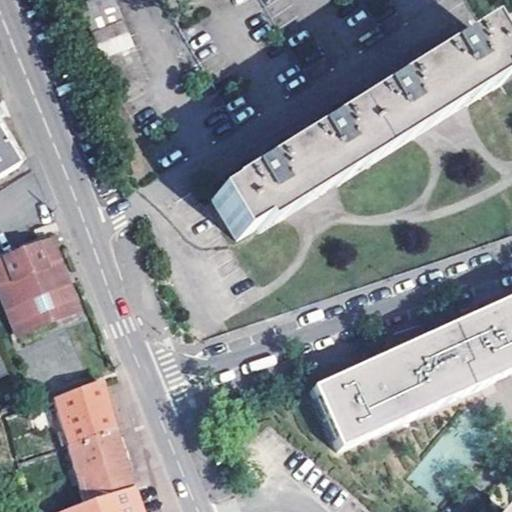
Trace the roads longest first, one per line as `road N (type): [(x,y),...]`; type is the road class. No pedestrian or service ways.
road 1 (residential): [(511,259),(144,383)]
road 2 (tertiary): [(64,168),(144,383)]
road 3 (tertiary): [(0,12),(64,168)]
road 4 (tertiary): [(144,383),(198,511)]
